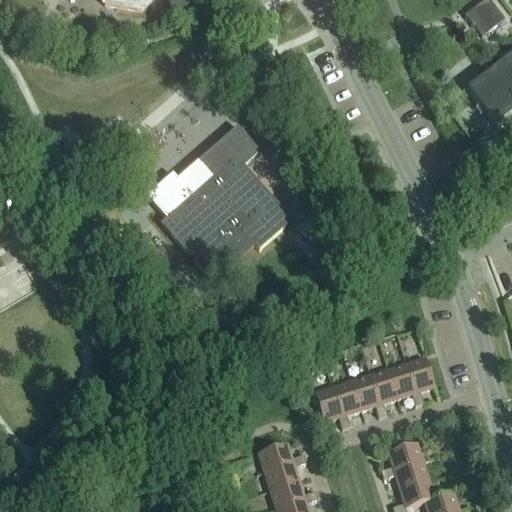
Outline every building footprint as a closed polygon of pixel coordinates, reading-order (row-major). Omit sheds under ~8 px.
[(99,0),(103,9),(140,15),(152,0),(99,0)] [(187,0),(175,0),(164,11),(174,20),(191,4),(187,0)] [(487,2),(464,19),(481,41),(504,24),(487,2)] [(39,40),(47,30),(30,16),(22,26),(39,40)] [(495,131),(511,117),(511,58),(467,93),(495,131)] [(145,202),(165,224),(159,229),(186,260),(189,257),(196,265),(193,268),(216,294),(241,271),(237,267),(254,252),(258,256),(292,227),(244,172),(259,158),(236,132),(176,185),(171,179),(145,202)] [(477,149),(477,150),(477,152),(477,154),(478,155),(479,156),(480,157),(482,158),(483,159),(485,159),(486,159),(488,159),(489,158),(490,157),(492,156),(493,155),(493,154),(494,152),(494,150),(494,149),(493,147),(493,146),(492,145),(490,144),(489,143),(488,142),(486,142),(485,142),(483,142),(482,143),(480,144),(479,145),(478,146),(477,147),(477,149)] [(424,364),(404,370),(414,399),(409,401),(411,407),(420,404),(418,398),(433,393),(424,364)] [(404,370),(387,376),(396,405),(409,401),(414,399),(404,370)] [(387,376),(368,382),(377,411),(373,412),(375,418),(383,415),(382,410),(396,405),(387,376)] [(368,382),(350,388),(359,417),(373,412),(377,411),(368,382)] [(350,388),(332,393),(341,422),(336,424),(338,430),(347,427),(346,421),(359,417),(350,388)] [(332,393),(312,400),(322,429),(336,424),(341,422),(332,393)] [(420,404),(411,407),(413,412),(417,411),(422,409),(420,404)] [(383,415),(375,418),(377,424),(381,422),(385,421),(383,415)] [(347,427),(338,430),(340,436),(345,434),(349,432),(347,427)] [(416,449),(386,459),(391,472),(392,476),(422,467),(416,449)] [(287,450),(257,459),(263,478),(293,468),(294,474),(300,472),(297,462),(291,464),(287,450)] [(303,460),(297,462),(300,472),(306,470),(304,465),(303,460)] [(391,472),(385,474),(387,482),(394,480),(398,494),(427,485),(422,467),(392,476),(391,472)] [(293,468),(263,478),(268,496),(298,487),(294,474),(293,468)] [(387,482),(385,474),(379,476),(380,480),(382,484),(387,482)] [(427,485),(398,494),(403,509),(404,511),(410,511),(423,508),(429,506),(428,505),(433,503),(427,485)] [(298,487),(268,496),(273,511),(281,511),(304,505),(306,510),(312,508),(309,499),(303,501),(298,487)] [(315,497),(309,499),(312,508),(317,506),(316,501),(315,497)] [(423,508),(423,511),(456,511),(452,497),(433,503),(428,505),(429,506),(423,508)]
